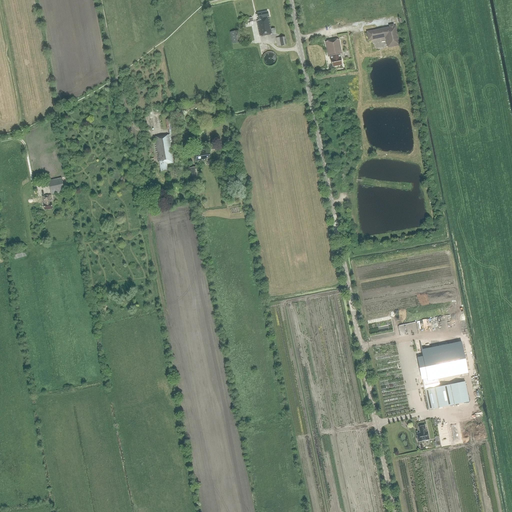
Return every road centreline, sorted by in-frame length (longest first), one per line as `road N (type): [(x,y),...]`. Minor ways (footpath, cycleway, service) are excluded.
road 1 (tertiary): [(393,511),(290,0)]
road 2 (track): [(201,0),(226,124),(221,149)]
road 3 (track): [(100,0),(115,77),(141,132)]
